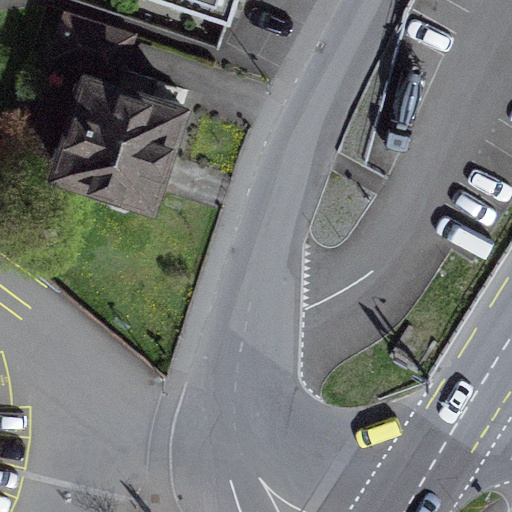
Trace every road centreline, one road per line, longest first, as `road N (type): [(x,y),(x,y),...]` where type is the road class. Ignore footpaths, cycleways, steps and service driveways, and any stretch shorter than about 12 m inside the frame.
road 1 (residential): [(376,0),(297,157),(239,357),(244,444),(284,511)]
road 2 (primary): [(405,511),(511,333)]
